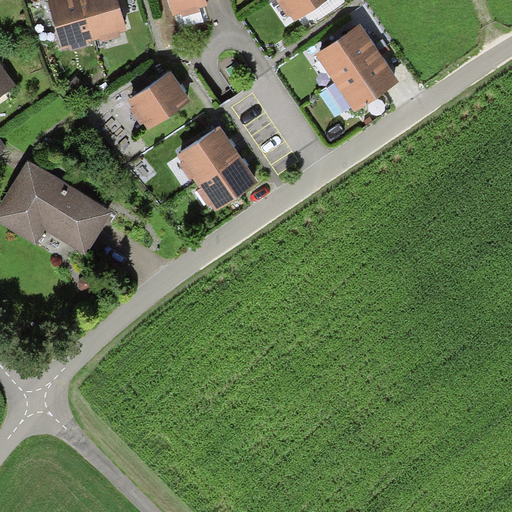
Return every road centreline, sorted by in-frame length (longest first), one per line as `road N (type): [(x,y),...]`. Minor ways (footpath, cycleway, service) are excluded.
road 1 (residential): [(30,404),(162,280),(511,47)]
road 2 (unclassified): [(145,511),(30,404)]
